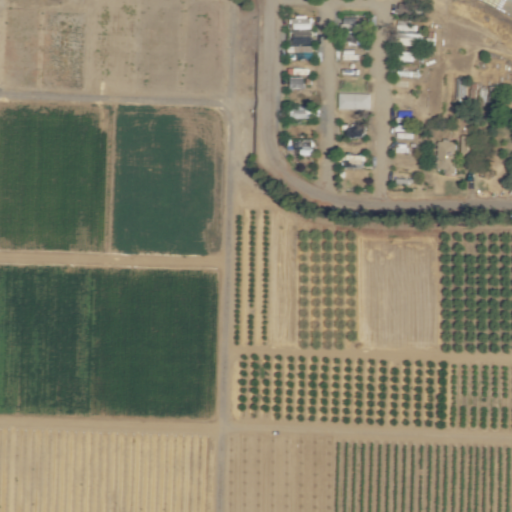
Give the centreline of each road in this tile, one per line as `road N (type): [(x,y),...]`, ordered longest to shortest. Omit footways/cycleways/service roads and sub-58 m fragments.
road 1 (residential): [(290,182),(347,205),(511,205)]
road 2 (residential): [(264,0),(267,143),(290,182)]
